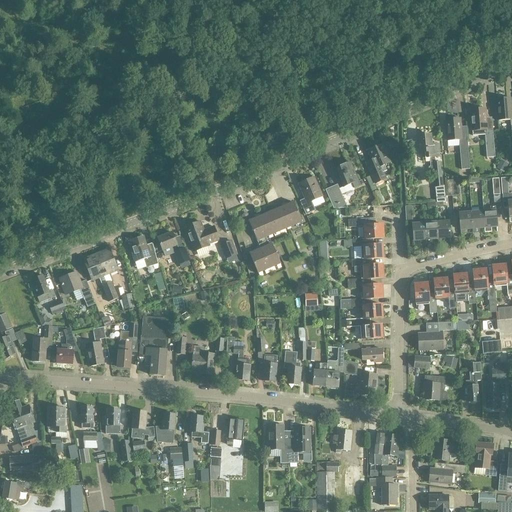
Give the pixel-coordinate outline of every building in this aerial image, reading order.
[(497,121),(510,119),(511,126),(511,125),(511,113),(511,98),(495,99),(497,121)] [(486,132),(487,131),(485,108),(471,109),(473,136),(486,135),(486,132)] [(462,140),(460,119),(445,120),(447,141),(462,140)] [(487,131),(486,132),(486,135),(487,148),(494,147),(493,127),(492,127),(492,131),(487,131)] [(430,175),(434,175),(435,187),(442,186),(440,162),(435,163),(434,157),(440,157),(439,144),(435,145),(432,145),(431,135),(418,136),(419,153),(425,153),(425,158),(430,158),(431,167),(429,167),(430,175)] [(468,141),(459,142),(461,170),(470,169),(468,141)] [(390,162),(382,144),(367,151),(373,163),(367,165),(377,189),(385,186),(383,180),(386,179),(381,166),(390,162)] [(338,175),(344,187),(352,184),(354,189),(361,186),(350,162),(336,169),(337,172),(336,173),(337,175),(338,175)] [(322,196),(314,178),(299,184),(305,199),(300,201),(306,215),(316,211),(311,201),(322,196)] [(325,190),(333,209),(347,208),(337,185),(325,190)] [(511,194),(508,194),(502,194),(503,202),(508,202),(510,223),(511,222),(511,194)] [(258,273),(281,264),(269,236),(302,222),(293,202),(249,221),(261,248),(249,253),(258,273)] [(490,211),(484,212),(485,233),(490,232),(490,228),(497,227),(496,207),(490,207),(490,211)] [(473,233),(471,212),(459,213),(461,234),(466,234),(466,230),(472,229),(473,233)] [(479,212),(471,212),(473,233),(478,233),(478,229),(484,228),(484,233),(485,233),(484,212),(479,212)] [(383,225),(372,226),(371,218),(348,220),(348,228),(363,227),(364,239),(371,239),(384,238),(383,225)] [(200,221),(184,228),(194,252),(210,246),(209,244),(219,240),(214,227),(204,231),(200,221)] [(449,222),(437,223),(437,224),(437,239),(438,244),(443,243),(443,239),(450,238),(449,222)] [(239,225),(245,247),(252,244),(244,223),(239,225)] [(437,223),(425,224),(426,240),(426,245),(431,244),(431,240),(437,239),(437,224),(437,223)] [(419,241),(426,240),(425,224),(413,225),(414,246),(420,245),(419,241)] [(190,260),(185,248),(179,250),(172,232),(158,238),(163,251),(171,247),(179,264),(190,260)] [(146,268),(158,264),(153,248),(147,250),(144,237),(129,242),(135,261),(143,259),(146,268)] [(363,247),(364,259),(364,260),(371,259),(384,259),(383,245),(371,246),(371,239),(364,239),(352,240),(352,248),(363,247)] [(237,254),(232,241),(221,245),(226,258),(237,254)] [(107,252),(97,256),(97,257),(101,266),(104,275),(118,270),(114,260),(111,262),(107,252)] [(104,275),(101,266),(97,257),(97,256),(97,254),(84,259),(91,279),(101,275),(102,277),(104,275)] [(371,279),(384,279),(383,265),(371,266),(371,259),(364,260),(364,259),(351,260),(352,268),(363,267),(364,279),(364,280),(371,279)] [(494,285),(506,284),(508,295),(511,294),(511,275),(506,276),(505,264),(492,265),(493,280),(494,280),(494,285)] [(496,299),(494,285),(494,280),(493,280),(487,280),(486,269),(472,270),(474,284),(474,289),(475,289),(487,288),(488,300),(496,299)] [(60,279),(66,295),(80,289),(85,300),(93,297),(86,280),(81,283),(77,272),(60,279)] [(160,273),(154,275),(159,291),(165,289),(160,273)] [(467,293),(469,304),(476,304),(475,289),(474,289),(474,284),(467,285),(466,273),(453,275),(454,289),(455,294),(467,293)] [(34,289),(40,303),(56,297),(53,290),(50,291),(43,276),(32,280),(35,289),(34,289)] [(448,289),(447,278),(433,279),(435,294),(435,293),(435,299),(436,299),(448,298),(449,309),(457,308),(455,294),(454,289),(448,289)] [(313,288),(309,279),(302,282),(306,291),(313,288)] [(359,293),(363,293),(363,300),(370,300),(383,299),(382,285),(371,286),(371,279),(364,280),(364,279),(351,280),(348,280),(348,289),(359,288),(359,293)] [(332,289),(331,281),(325,282),(325,284),(322,285),(323,289),(325,289),(325,290),(332,289)] [(111,282),(102,286),(109,302),(118,299),(111,282)] [(428,294),(427,283),(414,284),(416,304),(429,302),(430,314),(437,313),(436,299),(435,299),(435,293),(435,294),(428,294)] [(200,293),(201,301),(209,299),(207,291),(200,293)] [(131,294),(121,296),(124,310),(134,308),(131,294)] [(303,297),(304,306),(317,306),(317,297),(303,297)] [(363,320),(370,320),(383,319),(382,305),(371,306),(370,300),(363,300),(340,301),(341,310),(352,309),(352,307),(358,307),(358,313),(363,312),(363,320)] [(53,315),(65,310),(62,301),(49,306),(53,315)] [(12,328),(3,308),(0,309),(0,331),(1,333),(12,328)] [(143,317),(142,328),(141,328),(141,331),(142,332),(142,337),(141,337),(139,354),(145,355),(144,366),(150,367),(150,375),(165,376),(167,352),(168,339),(167,339),(167,327),(153,326),(153,318),(143,317)] [(371,326),(370,320),(363,320),(345,321),(346,328),(362,327),(363,340),(383,339),(382,325),(371,326)] [(130,336),(137,337),(138,323),(131,322),(130,336)] [(438,323),(438,332),(443,331),(453,331),(453,323),(438,323)] [(44,338),(52,339),(53,327),(45,327),(44,338)] [(93,329),(95,343),(85,345),(89,366),(104,364),(100,340),(106,339),(104,327),(93,329)] [(0,340),(0,353),(3,360),(16,355),(12,343),(17,340),(13,329),(5,333),(7,337),(0,340)] [(67,341),(74,339),(70,329),(63,331),(67,341)] [(289,330),(282,331),(284,342),(292,340),(289,330)] [(442,349),(442,333),(418,334),(419,350),(442,349)] [(178,338),(176,354),(184,355),(186,339),(178,338)] [(216,338),(215,352),(223,353),(224,339),(216,338)] [(234,339),(226,338),(226,354),(239,354),(238,360),(237,365),(235,380),(248,381),(250,366),(249,365),(250,361),(243,360),(243,354),(242,354),(243,347),(234,347),(234,339)] [(34,346),(32,362),(45,363),(46,346),(45,346),(46,340),(34,339),(34,346)] [(265,353),(264,340),(257,340),(257,353),(265,353)] [(501,341),(483,343),(484,354),(502,352),(501,341)] [(119,342),(118,368),(130,369),(131,352),(130,352),(131,343),(119,342)] [(58,350),(57,352),(57,364),(72,365),(73,351),(69,351),(69,345),(61,345),(61,351),(58,350)] [(191,369),(199,370),(199,374),(213,375),(215,355),(203,354),(204,348),(194,347),(191,369)] [(373,360),(374,363),(382,363),(381,349),(361,351),(362,360),(373,360)] [(268,382),(269,381),(275,382),(276,365),(277,357),(265,356),(262,381),(264,381),(265,382),(268,382)] [(455,369),(458,359),(444,356),(443,362),(446,363),(445,366),(455,369)] [(415,357),(414,368),(429,369),(430,358),(415,357)] [(336,388),(338,388),(339,373),(337,373),(337,362),(327,361),(326,372),(325,387),(331,387),(331,389),(336,389),(336,388)] [(358,364),(344,361),(344,375),(357,376),(358,364)] [(289,363),(289,368),(288,368),(287,384),(299,385),(301,369),(299,368),(299,364),(289,363)] [(481,381),(480,372),(480,363),(469,364),(469,373),(470,381),(465,381),(466,386),(464,387),(464,395),(466,395),(466,402),(471,402),(472,403),(476,403),(477,402),(478,402),(477,381),(481,381)] [(487,387),(487,392),(486,392),(487,408),(499,408),(499,393),(505,392),(505,381),(506,381),(506,369),(505,369),(505,363),(492,364),(492,369),(491,369),(492,381),(493,381),(493,387),(487,387)] [(323,364),(316,364),(316,371),(314,371),(313,386),(325,387),(326,372),(322,371),(323,364)] [(359,395),(374,397),(376,376),(361,374),(360,380),(359,379),(358,387),(360,387),(359,395)] [(344,377),(345,383),(349,382),(349,391),(355,390),(354,376),(344,377)] [(423,383),(423,392),(425,392),(424,400),(439,401),(439,400),(444,401),(446,399),(446,394),(445,392),(443,392),(444,378),(425,377),(424,383),(423,383)] [(17,429),(19,434),(23,432),(25,438),(20,440),(23,447),(32,444),(29,436),(28,437),(18,409),(22,408),(19,401),(11,404),(13,411),(9,412),(15,430),(17,429)] [(29,436),(32,444),(37,442),(35,436),(36,435),(32,424),(36,423),(29,405),(25,406),(22,408),(18,409),(28,437),(29,436)] [(85,408),(81,408),(81,415),(77,415),(77,424),(82,424),(82,429),(94,429),(94,423),(93,423),(93,408),(91,408),(90,406),(87,406),(85,408)] [(56,409),(48,408),(48,432),(56,432),(56,409)] [(56,409),(56,432),(56,438),(60,437),(66,437),(66,426),(65,426),(65,409),(56,409)] [(106,417),(106,426),(106,434),(120,435),(120,426),(119,426),(120,410),(108,410),(107,417),(106,417)] [(132,428),(133,428),(132,438),(144,439),(145,428),(147,412),(133,411),(132,428)] [(164,430),(163,435),(173,436),(173,430),(174,431),(176,415),(164,414),(163,421),(162,421),(161,430),(164,430)] [(203,433),(204,425),(202,425),(203,417),(191,416),(189,432),(192,432),(191,437),(201,438),(201,444),(208,444),(209,433),(203,433)] [(227,430),(227,440),(227,445),(232,445),(233,440),(242,441),(244,420),(229,419),(228,425),(226,425),(226,430),(227,430)] [(268,426),(268,450),(280,450),(280,464),(289,463),(289,441),(283,442),(283,426),(268,426)] [(298,463),(298,452),(310,452),(309,428),(294,428),(294,441),(289,441),(289,463),(298,463)] [(212,430),(211,445),(219,445),(220,431),(212,430)] [(336,444),(335,450),(336,450),(335,453),(341,453),(341,450),(350,451),(352,431),(337,430),(337,436),(334,436),(333,444),(336,444)] [(84,441),(97,441),(97,433),(84,433),(84,441)] [(381,463),(382,455),(388,456),(390,435),(375,433),(374,445),(375,445),(374,454),(374,465),(381,466),(381,463)] [(399,436),(390,435),(388,456),(397,456),(399,436)] [(114,439),(102,441),(103,448),(115,446),(114,439)] [(434,457),(434,460),(448,461),(449,453),(456,453),(456,452),(460,452),(461,442),(457,442),(436,440),(435,451),(431,450),(430,457),(434,457)] [(44,455),(43,441),(32,445),(33,456),(44,455)] [(120,442),(123,462),(132,461),(129,441),(120,442)] [(134,451),(145,449),(144,441),(133,443),(134,451)] [(490,461),(490,455),(492,455),(493,444),(476,443),(475,454),(476,454),(475,468),(486,469),(485,476),(496,477),(497,462),(490,461)] [(192,460),(191,444),(182,444),(183,461),(192,460)] [(68,447),(71,459),(78,458),(76,445),(68,447)] [(345,464),(345,477),(355,477),(355,479),(367,479),(367,445),(357,445),(357,464),(345,464)] [(182,460),(182,448),(169,449),(170,461),(182,460)] [(210,457),(221,458),(222,449),(211,448),(210,457)] [(88,449),(80,450),(82,464),(90,463),(88,449)] [(498,492),(507,492),(507,484),(511,484),(511,453),(509,454),(508,466),(500,465),(498,492)] [(30,456),(10,458),(11,470),(22,469),(23,471),(32,470),(30,456)] [(317,511),(333,511),(333,472),(338,472),(338,463),(317,463),(317,511)] [(452,473),(463,474),(465,474),(465,466),(445,464),(444,471),(431,470),(431,469),(430,469),(429,482),(430,482),(430,481),(450,483),(450,484),(451,484),(452,473)] [(382,467),(382,477),(396,476),(396,466),(382,467)] [(376,488),(381,488),(382,505),(397,505),(397,485),(392,485),(392,478),(376,478),(376,479),(369,480),(369,487),(376,487),(376,488)] [(16,484),(6,482),(3,498),(19,501),(21,489),(23,489),(24,483),(16,482),(16,484)] [(83,511),(82,486),(71,486),(72,511),(83,511)] [(496,494),(478,494),(478,503),(481,504),(481,510),(497,510),(497,504),(495,504),(496,494)] [(447,511),(448,496),(429,496),(429,510),(438,510),(437,511),(447,511)] [(308,500),(308,511),(316,511),(316,500),(308,500)] [(278,502),(264,502),(264,511),(271,511),(278,511),(278,502)] [(511,511),(511,503),(498,503),(497,511),(511,511)]
